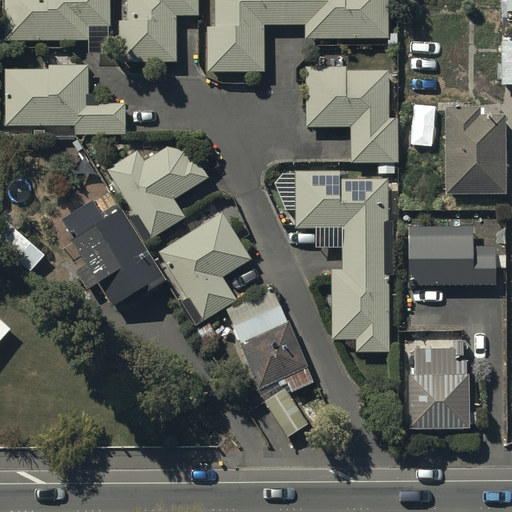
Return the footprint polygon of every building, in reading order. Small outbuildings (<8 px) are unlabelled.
[(11,0),(11,44),(90,44),(90,31),(111,31),(111,0),(11,0)] [(199,20),(198,0),(128,0),(128,25),(120,25),(120,67),(177,66),(177,20),(199,20)] [(216,0),(217,31),(208,31),(208,77),(264,77),(264,29),(306,29),(306,42),(388,42),(388,48),(398,48),(398,37),(390,37),(389,0),(216,0)] [(403,0),(403,8),(429,8),(428,0),(403,0)] [(511,45),(502,45),(502,89),(511,88),(511,45)] [(46,62),(4,62),(4,118),(73,118),(73,127),(122,127),(122,95),(97,95),(97,84),(86,84),(86,57),(46,57),(46,62)] [(344,62),(304,61),(304,124),(348,124),(348,159),(375,159),(375,167),(392,167),(392,158),(395,158),(395,114),(387,114),(387,65),(344,65),(344,62)] [(485,112),(447,111),(446,200),(508,200),(508,120),(485,120),(485,112)] [(136,141),(105,160),(148,231),(183,210),(171,191),(206,170),(192,147),(186,150),(181,142),(166,137),(142,152),(136,141)] [(339,164),(290,164),(289,220),(337,220),(337,263),(327,263),(327,332),(350,332),(350,345),(386,345),(385,269),(388,269),(388,214),(383,214),(382,172),(339,172),(339,164)] [(79,242),(72,246),(86,270),(76,275),(87,295),(98,290),(100,294),(103,292),(116,315),(151,295),(153,298),(163,292),(167,300),(172,297),(124,215),(122,216),(117,208),(103,216),(96,204),(63,224),(71,238),(75,235),(79,242)] [(219,205),(155,246),(182,291),(175,295),(191,319),(232,293),(218,271),(248,253),(219,205)] [(46,260),(2,221),(0,222),(0,251),(30,278),(46,260)] [(473,232),(410,231),(410,291),(497,291),(497,251),(473,251),(473,232)] [(273,293),(227,313),(243,349),(240,350),(260,394),(279,386),(282,391),(289,388),(292,395),(314,386),(273,293)] [(0,340),(11,329),(0,318),(0,340)] [(454,352),(416,353),(416,380),(410,380),(410,433),(470,433),(470,427),(481,427),(480,414),(470,414),(470,378),(467,378),(467,366),(463,366),(463,345),(454,345),(454,352)] [(286,394),(265,406),(288,442),(308,429),(286,394)]
